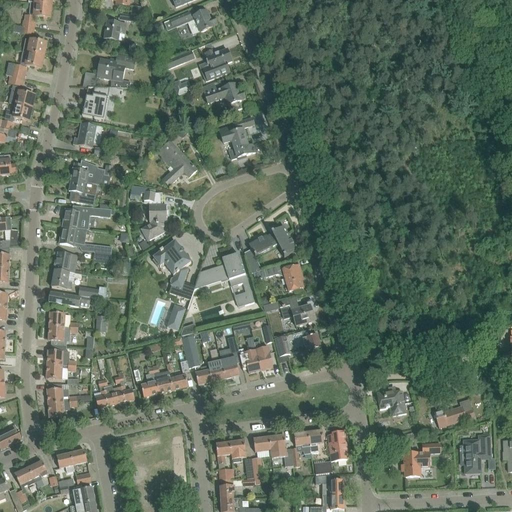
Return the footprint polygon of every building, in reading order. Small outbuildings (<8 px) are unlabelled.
[(172,0),(176,9),(196,0),(172,0)] [(50,19),(51,6),(35,5),(30,5),(28,17),(25,17),(24,23),(23,23),(23,29),(34,30),(35,18),(50,19)] [(170,22),(164,24),(167,33),(173,30),(187,24),(193,37),(200,34),(213,29),(213,28),(217,26),(214,18),(210,20),(207,12),(193,17),(191,18),(189,13),(170,22)] [(126,27),(122,26),(122,25),(107,22),(104,40),(119,42),(120,36),(125,36),(126,27)] [(162,24),(152,28),(155,35),(164,31),(162,24)] [(44,57),(47,45),(25,40),(22,53),(44,57)] [(209,63),(199,67),(206,83),(230,74),(227,65),(232,63),(227,51),(215,56),(214,52),(205,55),(209,63)] [(44,57),(22,53),(19,67),(9,65),(6,77),(10,78),(24,81),(27,69),(26,69),(26,67),(41,70),(44,57)] [(137,59),(118,56),(116,64),(100,61),(100,65),(97,64),(96,71),(99,71),(97,79),(111,82),(111,89),(122,90),(122,89),(129,89),(130,83),(123,82),(125,70),(134,71),(137,59)] [(182,56),(164,64),(167,71),(185,64),(182,56)] [(22,88),(24,81),(10,78),(8,85),(22,88)] [(181,86),(179,82),(173,85),(178,97),(190,92),(187,84),(181,86)] [(214,86),(202,90),(208,106),(225,99),(228,107),(229,107),(231,114),(242,110),(240,103),(241,102),(241,101),(245,100),(243,92),(238,94),(235,85),(222,90),(222,91),(217,92),(214,86)] [(13,88),(9,105),(13,106),(32,110),(35,97),(20,94),(21,90),(13,88)] [(110,89),(94,89),(92,99),(86,97),(85,105),(88,105),(87,111),(84,110),(83,118),(104,122),(110,89)] [(29,123),(32,110),(13,106),(11,113),(7,112),(5,121),(13,123),(14,119),(29,123)] [(234,128),(220,132),(224,145),(232,143),(235,151),(229,153),(232,161),(238,160),(238,161),(247,159),(246,157),(254,154),(256,154),(253,146),(252,147),(248,148),(244,137),(246,136),(244,130),(254,127),(252,120),(233,126),(234,128)] [(0,128),(12,131),(13,125),(0,121),(0,128)] [(101,135),(102,130),(81,126),(79,140),(75,139),(74,146),(92,150),(95,134),(101,135)] [(12,131),(0,128),(0,134),(7,137),(7,138),(15,140),(17,133),(12,131)] [(178,128),(174,131),(182,140),(186,137),(178,128)] [(163,181),(169,188),(184,174),(189,179),(197,172),(171,143),(158,154),(174,171),(163,181)] [(94,149),(94,156),(115,158),(116,151),(94,149)] [(2,162),(0,161),(0,172),(1,177),(17,175),(16,167),(11,167),(10,157),(4,157),(5,162),(2,162)] [(73,170),(71,181),(92,185),(92,186),(96,187),(106,189),(108,177),(105,176),(105,172),(82,163),(83,164),(82,166),(74,165),(74,170),(73,170)] [(71,181),(69,193),(73,193),(71,203),(93,207),(96,187),(92,186),(92,185),(71,181)] [(132,187),(131,195),(141,197),(142,189),(132,187)] [(150,203),(150,207),(150,224),(151,224),(151,226),(141,231),(148,243),(164,234),(164,224),(167,224),(167,218),(169,218),(169,212),(167,212),(166,207),(160,207),(160,194),(156,195),(155,194),(155,192),(148,190),(148,193),(145,193),(144,202),(150,203)] [(66,211),(63,228),(77,230),(88,231),(90,217),(110,219),(111,211),(73,207),(72,212),(66,211)] [(10,219),(0,220),(0,232),(5,232),(11,232),(10,219)] [(251,251),(246,254),(251,275),(254,274),(262,272),(262,271),(256,260),(278,248),(278,249),(283,259),(296,252),(284,228),(291,224),(270,234),(271,237),(266,239),(265,237),(248,246),(251,251)] [(63,228),(59,245),(74,248),(75,245),(80,246),(85,247),(85,245),(88,231),(77,230),(63,228)] [(142,252),(149,248),(145,241),(139,245),(142,252)] [(154,260),(153,262),(157,268),(159,267),(160,268),(164,265),(173,277),(173,279),(171,280),(170,283),(171,285),(171,287),(181,290),(179,297),(177,296),(177,297),(191,302),(194,291),(196,288),(184,284),(188,270),(184,269),(191,264),(175,243),(164,251),(163,251),(159,254),(159,255),(153,259),(154,260)] [(80,246),(79,249),(82,253),(94,254),(111,256),(112,248),(85,245),(85,247),(80,246)] [(75,271),(78,258),(58,254),(55,272),(69,274),(82,275),(82,273),(75,271)] [(111,256),(94,254),(93,263),(110,265),(111,256)] [(0,269),(9,270),(10,256),(0,255),(0,269)] [(196,288),(194,291),(199,289),(199,287),(220,280),(220,279),(227,276),(231,289),(243,285),(246,294),(234,298),(237,306),(237,305),(238,309),(245,307),(254,304),(238,255),(237,256),(237,257),(224,261),(224,260),(222,260),(224,267),(204,274),(203,273),(200,274),(196,288)] [(302,278),(299,267),(292,269),(291,263),(262,271),(262,272),(254,274),(256,282),(267,279),(282,275),(282,273),(284,272),(290,293),(303,289),(300,279),(302,278)] [(0,283),(8,284),(9,270),(0,269),(0,283)] [(81,280),(82,275),(69,274),(55,272),(52,289),(66,291),(66,290),(71,291),(72,284),(73,284),(74,279),(81,280)] [(79,288),(78,299),(90,301),(91,299),(104,301),(106,290),(99,288),(98,290),(79,288)] [(90,301),(78,299),(51,294),(49,304),(65,307),(65,303),(72,304),(72,307),(79,308),(79,307),(89,309),(90,301)] [(295,299),(279,303),(284,321),(294,318),(296,327),(314,322),(310,307),(298,310),(295,299)] [(175,307),(167,329),(179,333),(186,311),(175,307)] [(50,314),(49,328),(64,329),(65,315),(64,315),(64,310),(53,309),(53,314),(50,314)] [(96,333),(106,334),(107,318),(97,318),(96,333)] [(269,326),(263,328),(267,345),(273,343),(269,326)] [(49,328),(49,342),(51,342),(51,348),(67,349),(67,343),(69,344),(70,335),(70,329),(64,329),(49,328)] [(210,342),(207,332),(200,334),(202,344),(210,342)] [(310,332),(275,341),(275,343),(280,359),(287,356),(286,352),(305,347),(306,353),(321,349),(317,336),(311,337),(310,332)] [(181,340),(186,362),(188,370),(189,369),(200,367),(193,337),(181,340)] [(232,355),(239,353),(238,351),(239,351),(236,338),(229,340),(232,355)] [(261,372),(254,344),(252,338),(246,340),(249,353),(244,354),(243,350),(239,351),(238,351),(239,353),(243,370),(247,369),(249,375),(261,372)] [(259,343),(254,344),(261,372),(273,369),(268,348),(261,350),(259,343)] [(161,345),(152,347),(153,353),(162,351),(161,345)] [(48,352),(47,366),(62,367),(63,353),(48,352)] [(236,365),(235,358),(221,361),(226,380),(239,377),(236,365)] [(226,380),(221,361),(207,365),(207,367),(208,367),(212,383),(226,380)] [(188,370),(186,362),(180,363),(182,374),(189,372),(189,369),(188,370)] [(67,380),(68,373),(68,368),(68,367),(62,367),(47,366),(47,380),(61,381),(62,380),(67,381),(67,380)] [(208,367),(207,367),(201,369),(202,373),(195,375),(198,387),(212,383),(208,367)] [(156,381),(155,376),(153,368),(148,369),(149,375),(145,376),(147,385),(141,386),(144,399),(159,396),(156,381)] [(132,391),(126,392),(122,377),(123,377),(122,372),(118,373),(119,378),(120,384),(121,388),(122,393),(123,393),(125,404),(134,402),(132,391)] [(160,375),(155,376),(156,381),(159,396),(173,393),(170,380),(168,373),(160,375)] [(455,374),(445,377),(447,383),(457,380),(455,374)] [(186,376),(170,380),(173,393),(189,389),(186,376)] [(116,406),(113,390),(111,385),(107,386),(106,380),(102,382),(106,397),(105,397),(108,408),(116,406)] [(82,383),(83,393),(92,391),(91,382),(82,383)] [(106,397),(102,382),(98,383),(101,398),(96,399),(99,410),(108,408),(105,397),(106,397)] [(91,402),(91,397),(69,399),(68,391),(62,392),(62,386),(50,386),(50,391),(47,391),(48,405),(77,403),(91,402)] [(122,393),(121,388),(113,390),(116,406),(125,404),(123,393),(122,393)] [(406,415),(402,393),(396,394),(395,391),(376,395),(380,411),(396,408),(397,417),(406,415)] [(443,410),(434,413),(439,429),(474,418),(469,402),(460,404),(461,409),(444,414),(443,410)] [(70,409),(77,409),(77,403),(48,405),(49,419),(64,418),(64,412),(70,411),(70,409)] [(22,441),(17,431),(0,439),(0,449),(1,452),(22,441)] [(322,432),(308,434),(311,454),(318,453),(317,445),(324,444),(322,432)] [(333,437),(327,437),(330,463),(347,461),(344,433),(333,435),(333,437)] [(311,454),(308,434),(294,436),(295,448),(296,449),(291,450),(291,455),(293,468),(300,467),(298,453),(303,453),(303,455),(311,454)] [(284,437),(269,439),(271,452),(270,452),(271,460),(284,459),(285,468),(293,468),(291,455),(291,450),(286,450),(284,437)] [(460,456),(460,466),(465,466),(465,475),(481,474),(480,461),(491,460),(492,460),(491,437),(487,438),(481,438),(482,446),(480,446),(460,447),(460,456)] [(271,452),(269,439),(253,441),(255,454),(270,452),(271,452)] [(244,442),(230,444),(232,456),(231,456),(232,460),(232,464),(241,463),(240,459),(246,458),(244,442)] [(511,442),(503,443),(503,462),(508,462),(508,474),(511,473),(511,442)] [(232,456),(230,444),(216,446),(219,466),(225,465),(224,457),(231,456),(232,456)] [(422,455),(404,456),(405,479),(420,478),(420,469),(430,469),(429,455),(440,454),(440,445),(422,446),(422,455)] [(84,452),(71,455),(73,467),(87,463),(84,452)] [(73,467),(71,455),(57,458),(59,470),(60,470),(65,469),(66,475),(75,473),(73,467)] [(261,458),(252,460),(254,480),(255,486),(263,486),(261,458)] [(254,480),(252,460),(244,461),(246,480),(254,480)] [(48,474),(42,463),(28,469),(34,481),(35,484),(41,481),(40,478),(48,474)] [(331,464),(314,466),(316,476),(332,474),(331,464)] [(28,469),(15,476),(20,488),(22,491),(23,491),(24,492),(25,495),(27,494),(24,488),(28,486),(29,487),(35,484),(34,481),(28,469)] [(220,482),(221,482),(233,482),(234,482),(233,471),(219,471),(220,482)] [(89,474),(76,477),(77,486),(91,483),(89,474)] [(58,486),(56,477),(49,479),(51,488),(58,486)] [(328,483),(315,484),(315,486),(322,485),(322,497),(324,497),(330,497),(344,497),(344,482),(332,483),(332,477),(327,477),(328,483)] [(0,501),(5,500),(3,494),(9,491),(5,480),(0,482),(0,501)] [(72,480),(64,482),(66,489),(73,487),(72,480)] [(255,486),(254,480),(246,480),(242,481),(242,488),(254,487),(254,486),(255,486)] [(233,494),(234,494),(233,482),(221,482),(222,488),(220,488),(221,502),(233,501),(233,500),(233,494)] [(95,503),(92,489),(73,493),(69,494),(70,498),(74,497),(75,507),(95,503)] [(21,505),(16,494),(15,491),(9,493),(17,511),(23,511),(24,511),(23,509),(21,505)] [(22,491),(16,494),(21,505),(28,502),(25,495),(24,492),(23,491),(22,491)] [(330,497),(324,497),(324,510),(324,511),(329,511),(328,511),(344,511),(344,497),(330,497)] [(233,501),(221,502),(221,511),(262,511),(263,511),(260,511),(260,510),(245,510),(241,510),(240,501),(240,500),(233,500),(233,501)] [(96,511),(95,503),(75,507),(71,508),(71,511),(96,511)]
